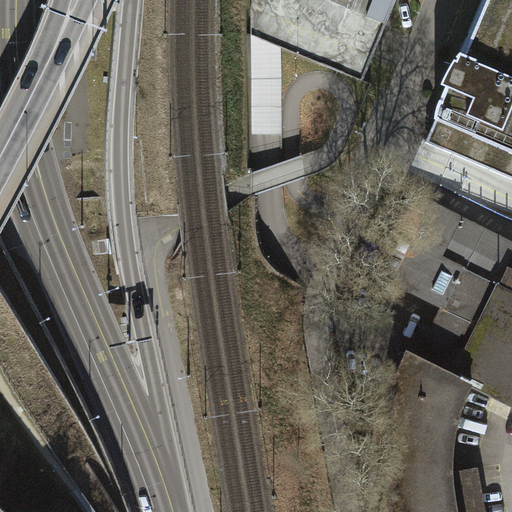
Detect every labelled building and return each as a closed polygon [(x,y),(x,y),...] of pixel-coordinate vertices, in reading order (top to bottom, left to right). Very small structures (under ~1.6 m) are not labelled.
[(256,0),(255,20),(263,38),(268,40),(284,46),(366,81),(398,0),(256,0)] [(511,0),(486,0),(463,55),(457,53),(445,70),(439,86),(444,88),(432,115),(434,122),(425,142),(511,179),(511,0)] [(253,35),(254,134),(268,135),(285,135),(284,46),(268,40),(263,38),(253,35)] [(442,309),(463,268),(499,286),(511,259),(511,245),(421,200),(382,279),(442,309)] [(511,407),(511,259),(499,286),(452,379),(471,388),(511,407)] [(463,268),(442,309),(431,332),(421,327),(406,356),(452,379),(499,286),(463,268)] [(452,379),(406,356),(391,390),(398,393),(389,436),(388,481),(454,476),(453,447),(460,415),(471,388),(452,379)] [(454,476),(388,481),(391,511),(483,511),(477,473),(454,476)]
